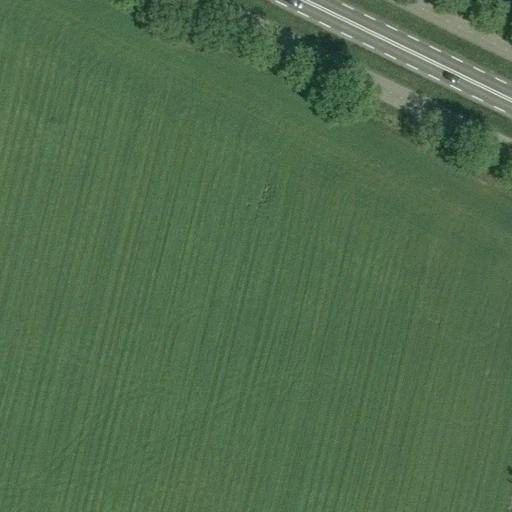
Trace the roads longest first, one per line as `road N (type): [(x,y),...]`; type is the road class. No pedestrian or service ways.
road 1 (unclassified): [(511,153),(197,0)]
road 2 (primary): [(511,102),(301,0)]
road 3 (unclassified): [(511,54),(398,0)]
